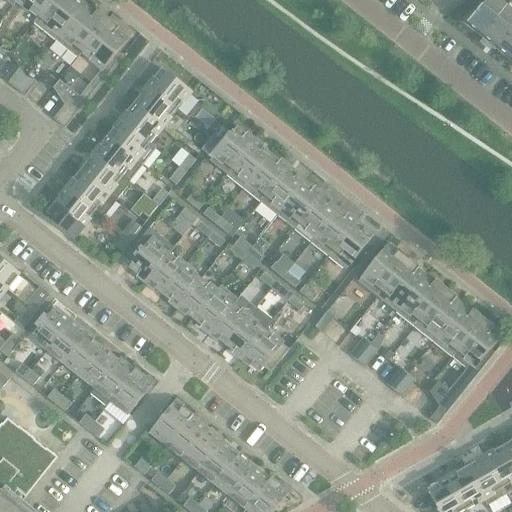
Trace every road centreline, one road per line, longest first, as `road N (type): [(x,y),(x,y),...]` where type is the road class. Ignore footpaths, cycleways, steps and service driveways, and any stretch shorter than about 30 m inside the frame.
road 1 (residential): [(387,511),(191,357)]
road 2 (residential): [(191,357),(0,200)]
road 3 (residential): [(511,122),(357,0)]
road 4 (residential): [(78,511),(191,357)]
